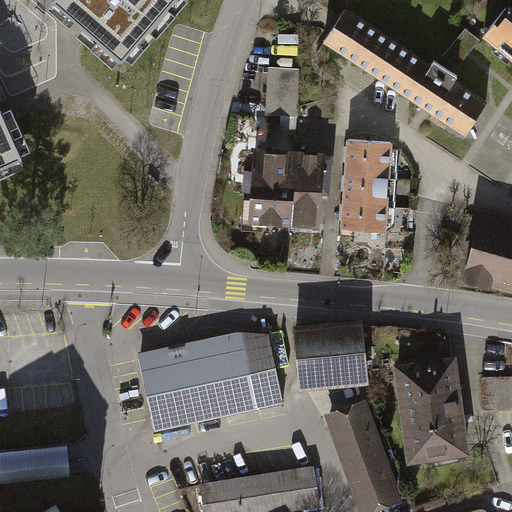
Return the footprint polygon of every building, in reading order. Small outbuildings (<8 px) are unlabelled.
[(44,0),(116,65),(175,0),(44,0)] [(496,113),(351,13),(329,45),(475,144),(496,113)] [(511,18),(492,44),(511,59),(511,18)] [(479,40),(464,27),(442,54),(457,66),(468,54),(479,40)] [(301,70),(269,68),(266,116),(298,118),(301,70)] [(0,102),(0,183),(30,170),(0,102)] [(394,171),(396,145),(348,141),(346,168),(394,171)] [(292,228),(297,155),(253,152),(248,225),(292,228)] [(297,155),(292,228),(324,230),(329,157),(297,155)] [(394,171),(346,168),(344,197),(392,200),(394,171)] [(392,200),(344,197),(342,230),(390,233),(392,200)] [(501,295),(511,248),(511,221),(491,217),(474,288),(501,295)] [(511,248),(501,295),(511,297),(511,248)] [(364,378),(359,324),(300,329),(305,383),(364,378)] [(240,331),(139,352),(155,427),(281,401),(267,333),(240,331)] [(453,353),(392,364),(400,411),(461,401),(453,353)] [(461,401),(400,411),(408,460),(468,452),(461,401)] [(367,403),(324,415),(358,511),(367,511),(402,502),(367,403)] [(0,481),(73,477),(71,445),(0,449),(0,481)] [(323,511),(316,472),(203,488),(205,511),(323,511)] [(38,511),(60,511),(54,502),(38,511)]
